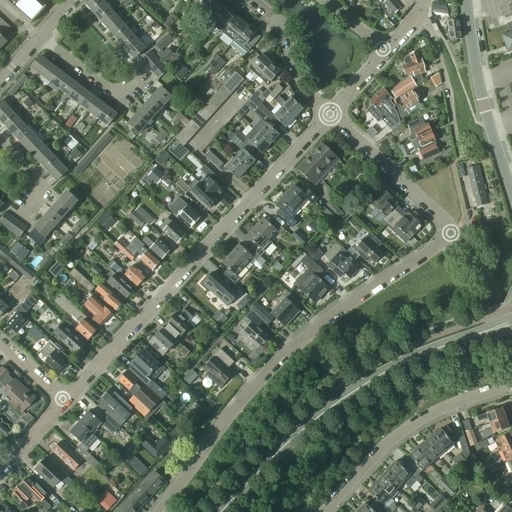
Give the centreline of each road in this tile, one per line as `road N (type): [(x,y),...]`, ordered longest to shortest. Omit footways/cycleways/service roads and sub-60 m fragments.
road 1 (residential): [(158,511),(271,362),(453,231)]
road 2 (residential): [(61,398),(332,114)]
road 3 (secondary): [(220,511),(323,410),(412,356),(497,327)]
road 4 (residential): [(321,511),(406,429),(511,384)]
road 5 (tertiary): [(511,194),(482,101),(466,0)]
road 6 (residential): [(453,231),(332,114)]
road 7 (residential): [(458,152),(422,11)]
road 8 (residential): [(249,0),(273,19),(295,75),(332,114)]
road 9 (residential): [(511,355),(488,284),(453,231)]
road 10 (residential): [(147,72),(121,98),(41,36)]
